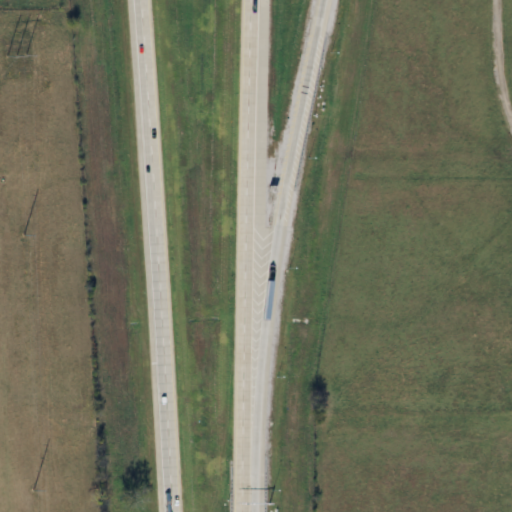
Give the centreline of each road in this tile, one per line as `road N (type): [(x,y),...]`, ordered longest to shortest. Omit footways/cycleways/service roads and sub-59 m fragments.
road 1 (motorway): [(130,0),(161,511)]
road 2 (motorway): [(231,489),(239,0)]
road 3 (motorway): [(231,489),(267,228)]
road 4 (motorway): [(267,228),(310,0)]
